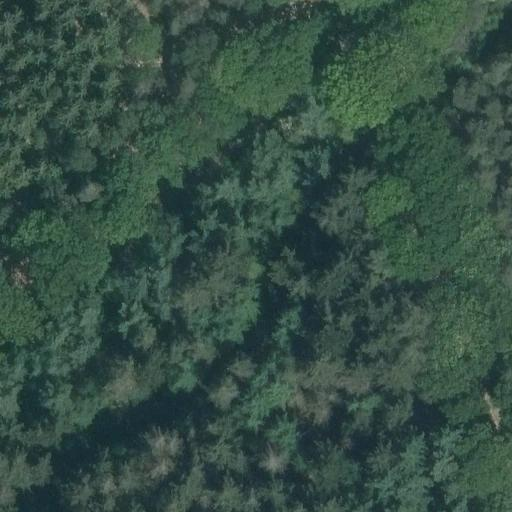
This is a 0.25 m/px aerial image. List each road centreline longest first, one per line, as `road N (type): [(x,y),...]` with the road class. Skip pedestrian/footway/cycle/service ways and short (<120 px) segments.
road 1 (track): [(0,343),(413,0)]
road 2 (track): [(353,49),(511,449)]
road 3 (track): [(395,149),(511,52)]
